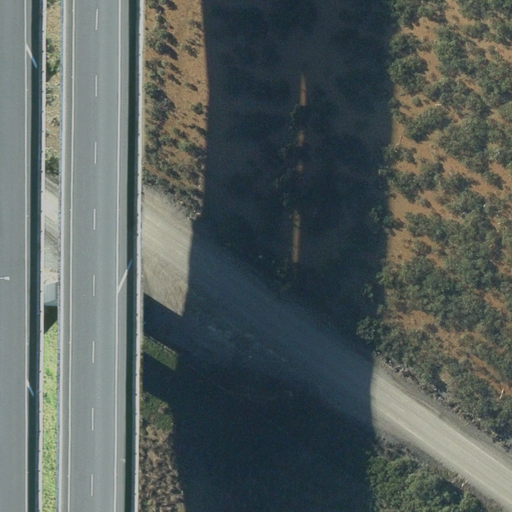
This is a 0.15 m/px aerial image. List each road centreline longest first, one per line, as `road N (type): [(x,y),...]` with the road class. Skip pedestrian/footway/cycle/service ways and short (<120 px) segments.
road 1 (tertiary): [(0,121),(511,491)]
road 2 (motorway): [(103,0),(98,511)]
road 3 (motorway): [(2,511),(6,0)]
